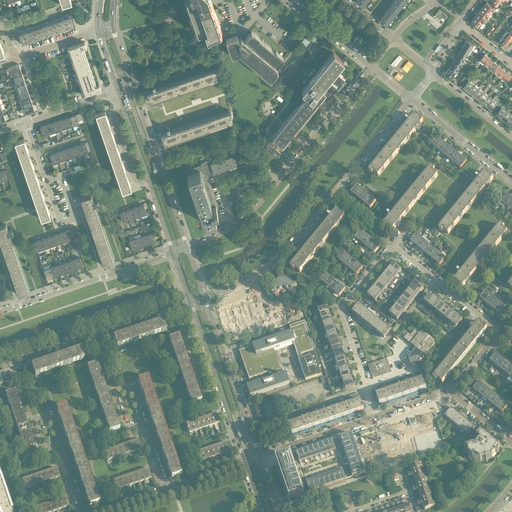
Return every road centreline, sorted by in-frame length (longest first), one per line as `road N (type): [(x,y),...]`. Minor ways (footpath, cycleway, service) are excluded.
road 1 (residential): [(203,296),(272,262),(411,98)]
road 2 (tertiary): [(186,247),(113,25)]
road 3 (residential): [(0,365),(190,300)]
road 4 (residential): [(173,252),(0,312)]
road 5 (tertiary): [(190,300),(244,461)]
road 6 (tertiary): [(257,455),(203,296)]
road 7 (residential): [(366,386),(340,309),(394,245)]
road 8 (residential): [(371,65),(278,179)]
road 9 (residential): [(500,332),(394,245)]
road 10 (residential): [(411,98),(511,180)]
road 11 (residential): [(257,455),(377,416)]
